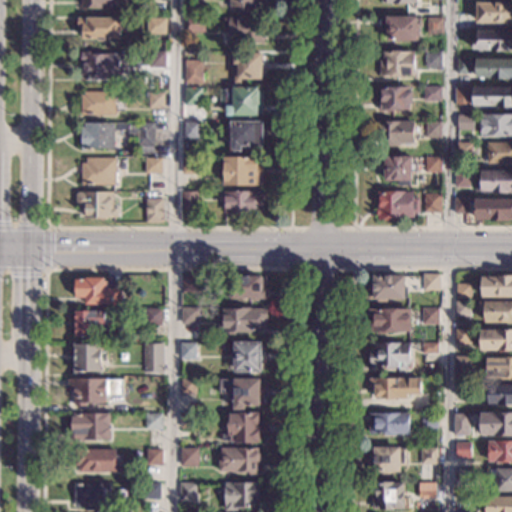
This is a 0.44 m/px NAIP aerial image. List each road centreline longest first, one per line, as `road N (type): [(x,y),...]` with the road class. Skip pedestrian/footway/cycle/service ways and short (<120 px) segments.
road 1 (residential): [(322,511),(327,0)]
road 2 (secondary): [(511,245),(12,251)]
road 3 (secondary): [(27,511),(31,252)]
road 4 (secondary): [(31,252),(33,0)]
